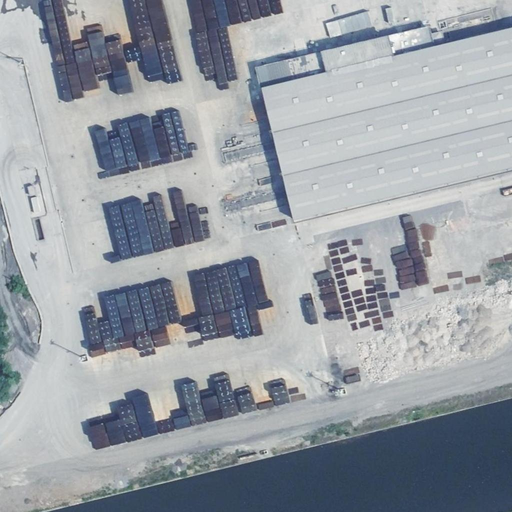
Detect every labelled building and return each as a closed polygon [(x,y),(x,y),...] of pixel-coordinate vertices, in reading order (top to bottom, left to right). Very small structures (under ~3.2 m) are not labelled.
[(63,0),(43,0),(63,101),(84,97),(83,91),(99,88),(97,76),(113,73),(117,95),(132,92),(121,39),(105,42),(103,31),(87,34),(89,41),(73,44),(63,0)] [(167,84),(181,81),(163,0),(129,0),(146,78),(165,75),(167,84)] [(205,31),(282,13),(279,0),(200,0),(199,8),(193,10),(197,30),(197,34),(200,46),(210,46),(219,82),(227,80),(225,72),(235,70),(227,37),(227,38),(217,38),(234,34),(205,31)] [(330,38),(371,26),(367,11),(325,23),(330,38)] [(85,27),(87,34),(103,30),(102,24),(85,27)] [(431,26),(256,67),(294,224),(511,170),(511,29),(435,47),(431,26)] [(96,131),(105,172),(139,164),(140,168),(183,159),(180,148),(185,147),(182,130),(165,133),(162,123),(152,126),(150,118),(117,125),(120,137),(108,139),(106,129),(96,131)] [(142,202),(111,207),(120,258),(154,252),(151,232),(157,230),(156,228),(147,229),(142,202)] [(462,202),(401,214),(412,267),(398,270),(402,288),(416,285),(428,283),(423,257),(431,255),(428,240),(436,239),(433,223),(465,216),(462,202)] [(258,260),(203,274),(208,296),(198,299),(202,317),(199,318),(204,336),(218,333),(219,337),(235,333),(233,327),(249,323),(252,336),(269,332),(265,318),(273,316),(258,260)] [(172,282),(104,296),(109,320),(96,322),(95,314),(84,316),(92,358),(169,342),(166,325),(180,322),(172,282)] [(175,429),(238,416),(229,376),(214,379),(218,396),(200,399),(196,382),(181,385),(188,416),(173,419),(175,429)] [(133,393),(130,380),(107,384),(109,398),(133,393)] [(275,406),(289,402),(284,382),(269,386),(275,406)] [(241,413),(255,411),(251,389),(237,392),(241,413)] [(117,407),(120,419),(89,426),(94,449),(158,436),(148,394),(131,397),(133,403),(117,407)] [(171,420),(157,422),(158,432),(172,431),(171,420)]
